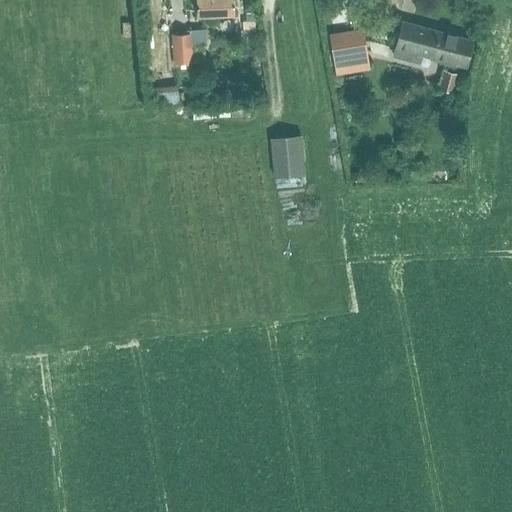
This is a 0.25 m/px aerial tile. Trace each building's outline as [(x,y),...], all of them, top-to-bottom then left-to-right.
[(202,16),(202,22),(213,21),(213,16),(236,14),(235,0),(196,0),(198,16),(202,16)] [(472,41),(399,21),(392,47),(465,67),(472,41)] [(204,45),(203,28),(190,29),(190,33),(173,33),(174,63),(192,62),(192,46),(204,45)] [(337,73),(369,68),(363,28),(331,33),(337,73)] [(444,70),(440,87),(453,91),(458,74),(444,70)] [(151,76),(153,95),(179,91),(177,73),(151,76)] [(230,105),(229,95),(195,98),(196,108),(230,105)] [(256,101),(231,103),(231,107),(232,115),(257,114),(256,105),(256,101)] [(305,172),(302,135),(271,138),(274,175),(305,172)]
